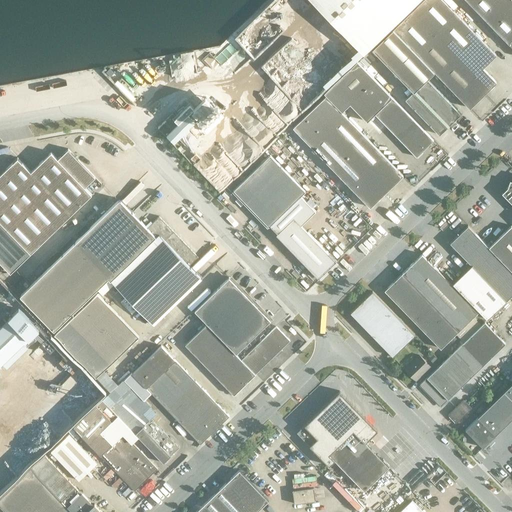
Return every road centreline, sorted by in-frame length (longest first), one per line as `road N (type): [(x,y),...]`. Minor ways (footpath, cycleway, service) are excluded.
road 1 (unclassified): [(310,319),(511,123)]
road 2 (unclassified): [(310,319),(121,123)]
road 3 (unclassified): [(171,511),(339,349)]
road 4 (unclassified): [(496,511),(339,349)]
road 5 (unknown): [(133,136),(187,89),(265,73),(311,27)]
road 6 (unclassified): [(0,125),(96,113),(121,123)]
